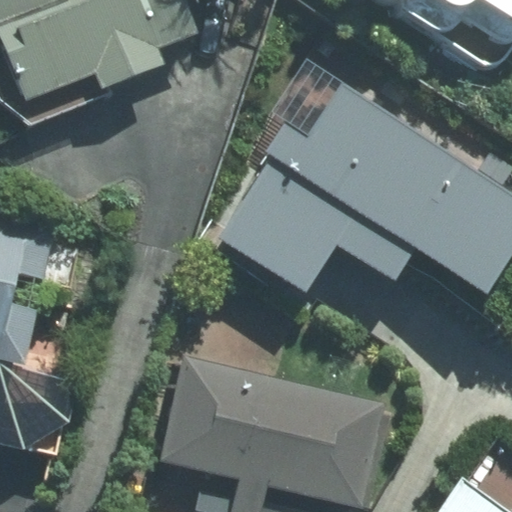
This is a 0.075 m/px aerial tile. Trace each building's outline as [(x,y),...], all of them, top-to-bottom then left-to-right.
[(191,38),(176,0),(0,0),(0,51),(20,104),(87,78),(94,94),(158,70),(152,54),(191,38)] [(511,0),(378,0),(383,3),(511,28),(511,0)] [(285,120),(217,231),(309,287),(339,238),(406,278),(420,256),(497,303),(511,277),(511,189),(334,82),(304,131),(285,120)] [(0,367),(18,371),(32,313),(6,307),(13,275),(43,282),(56,228),(0,214),(0,367)] [(356,511),(382,405),(180,357),(154,464),(199,475),(190,511),(256,511),(262,490),(352,511),(356,511)] [(499,511),(455,481),(433,511),(499,511)]
